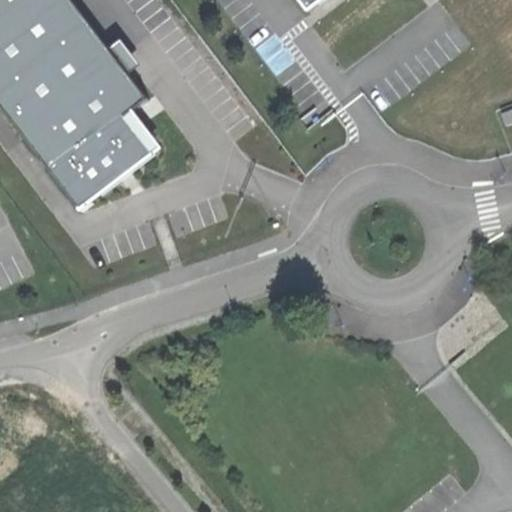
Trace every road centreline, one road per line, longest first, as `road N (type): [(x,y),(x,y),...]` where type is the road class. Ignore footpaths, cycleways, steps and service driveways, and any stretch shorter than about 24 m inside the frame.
road 1 (unclassified): [(317,256),(40,341)]
road 2 (unclassified): [(317,256),(324,278),(358,310),(405,313),(444,285),(454,263),(449,215)]
road 3 (unclassified): [(170,511),(40,341)]
road 4 (unclassified): [(449,215),(405,178),(362,180),(326,210),(317,256)]
